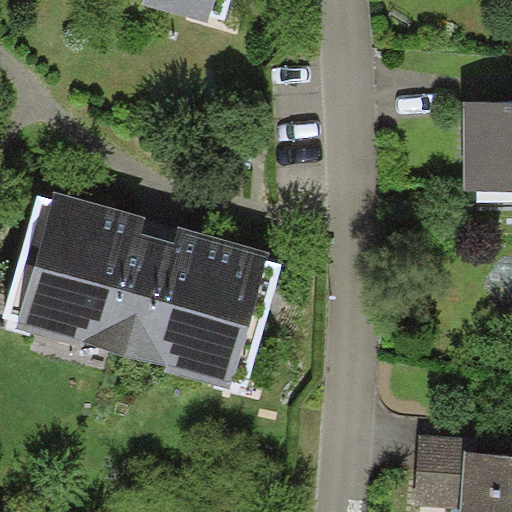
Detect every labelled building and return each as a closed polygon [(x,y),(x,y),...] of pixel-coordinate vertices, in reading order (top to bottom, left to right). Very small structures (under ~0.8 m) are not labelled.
[(139,0),(210,20),(216,0),(139,0)] [(511,101),(463,102),(464,190),(511,189),(511,101)] [(163,223),(56,192),(17,327),(230,388),(269,253),(163,223)] [(462,436),(421,434),(416,504),(457,507),(462,436)] [(511,511),(511,454),(466,451),(461,511),(511,511)]
